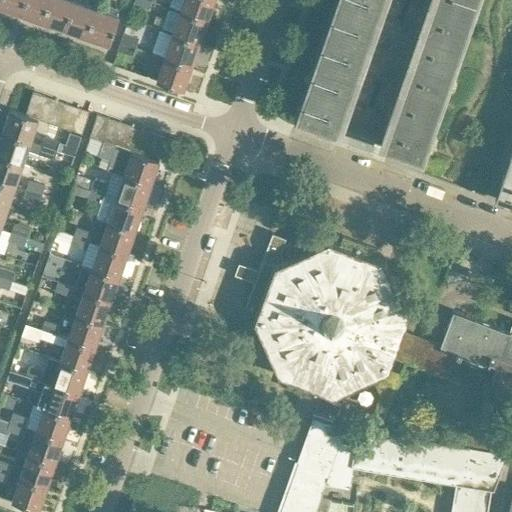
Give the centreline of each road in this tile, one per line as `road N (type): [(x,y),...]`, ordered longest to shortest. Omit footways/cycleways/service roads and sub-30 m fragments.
road 1 (unclassified): [(105,511),(232,133)]
road 2 (residential): [(511,238),(232,133)]
road 3 (residential): [(232,133),(0,54)]
road 4 (unclassified): [(232,133),(278,0)]
